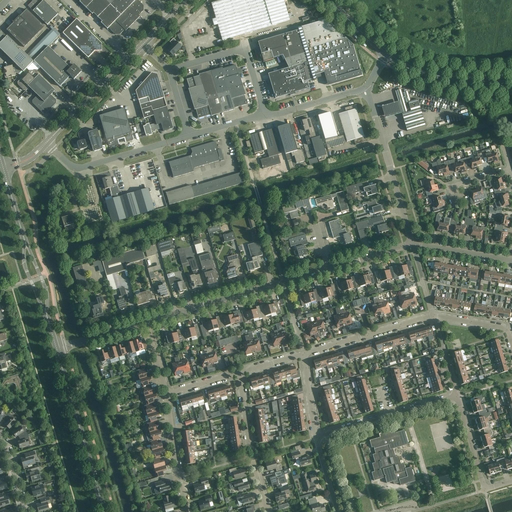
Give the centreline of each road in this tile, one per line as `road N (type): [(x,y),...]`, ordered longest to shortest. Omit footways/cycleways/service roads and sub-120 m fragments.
road 1 (residential): [(149,322),(412,244)]
road 2 (tertiary): [(104,511),(57,349)]
road 3 (unclassified): [(265,118),(244,51),(168,71)]
road 4 (residential): [(458,395),(316,437)]
road 5 (residential): [(269,511),(239,373)]
road 6 (unclassified): [(156,145),(174,183),(228,165),(220,127)]
road 7 (residential): [(303,354),(433,315)]
road 8 (tertiary): [(511,79),(453,79),(386,53)]
road 9 (unclassified): [(156,145),(74,167),(47,141)]
road 10 (residential): [(190,511),(169,393)]
road 11 (residential): [(511,483),(485,482),(458,395)]
